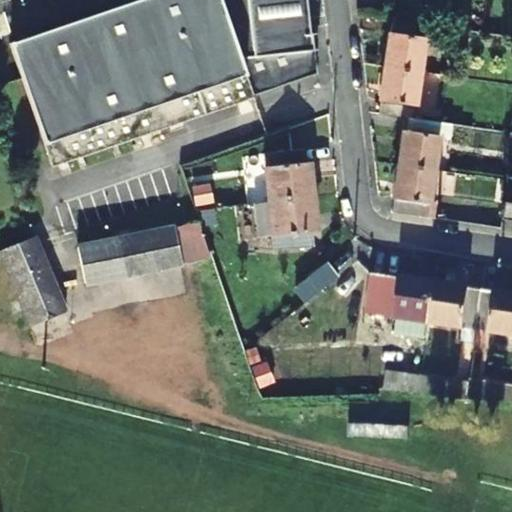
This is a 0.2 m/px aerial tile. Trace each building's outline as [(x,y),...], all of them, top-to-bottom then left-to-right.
[(152,0),(9,48),(52,173),(253,104),(252,102),(316,81),(312,40),(309,40),(305,0),(152,0)] [(407,27),(425,30),(427,14),(408,11),(407,27)] [(407,27),(393,26),(385,72),(422,78),(429,31),(425,30),(407,27)] [(406,124),(415,125),(422,78),(385,72),(379,120),(406,124)] [(415,125),(406,124),(400,169),(435,175),(441,143),(454,145),(456,131),(415,125)] [(281,206),(314,204),(311,167),(306,167),(304,156),(270,160),(274,207),(281,206)] [(393,215),(428,221),(435,175),(400,169),(393,215)] [(511,186),(502,186),(500,203),(511,205),(511,186)] [(317,237),(314,204),(281,206),(274,207),(255,209),(259,243),(273,242),(274,256),(315,252),(313,238),(317,237)] [(511,208),(504,207),(502,223),(511,224),(511,208)] [(198,224),(171,229),(76,247),(82,285),(177,268),(211,262),(198,224)] [(68,312),(47,264),(36,237),(1,253),(13,281),(33,328),(68,312)] [(430,327),(436,289),(391,282),(385,320),(400,322),(396,337),(428,342),(430,327)] [(477,335),(483,297),(436,289),(430,327),(477,335)] [(511,341),(511,301),(483,297),(477,335),(511,341)] [(360,367),(351,366),(350,376),(359,376),(360,367)] [(511,405),(511,387),(388,368),(385,385),(511,405)]
